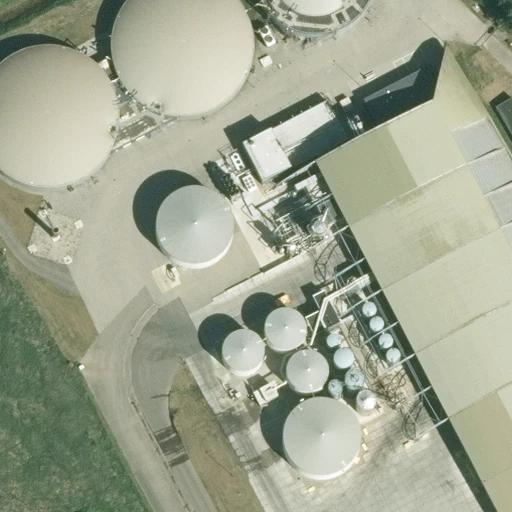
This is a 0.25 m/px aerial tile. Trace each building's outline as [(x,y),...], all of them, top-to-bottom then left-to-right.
[(428,68),(362,103),(377,131),(440,98),(430,77),(432,76),(428,68)] [(462,459),(464,464),(489,511),(511,511),(511,163),(505,150),(487,119),(468,88),(275,189),(289,221),(306,253),(305,253),(321,285),(320,286),(339,321),(340,320),(356,352),(358,351),(374,383),(376,382),(393,414),(396,413),(429,476),(462,459)] [(511,99),(495,110),(496,112),(511,139),(511,99)] [(262,187),(347,142),(327,104),(242,148),(262,187)] [(339,324),(323,293),(312,299),(319,313),(304,320),(313,338),(339,324)]
